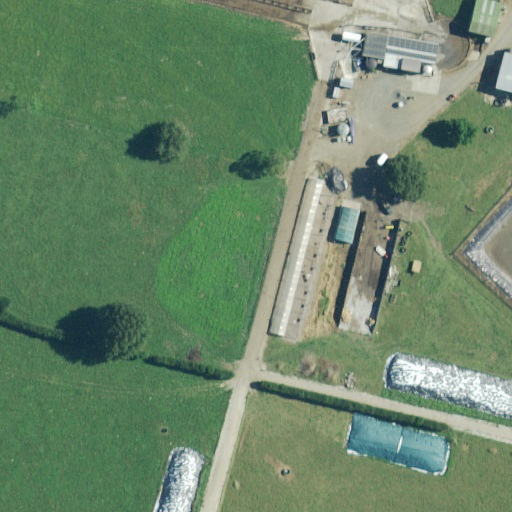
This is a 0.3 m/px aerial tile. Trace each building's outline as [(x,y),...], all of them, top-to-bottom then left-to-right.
[(503,3),(491,0),(475,0),(468,30),(495,37),(503,3)] [(420,61),(435,64),(438,43),(391,35),(367,31),(363,55),(384,59),(383,66),(418,72),(420,61)] [(511,53),(505,52),(495,87),(511,91),(511,53)] [(337,107),(327,108),(329,122),(339,121),(337,107)] [(351,217),(341,212),(335,226),(344,230),(351,217)]
